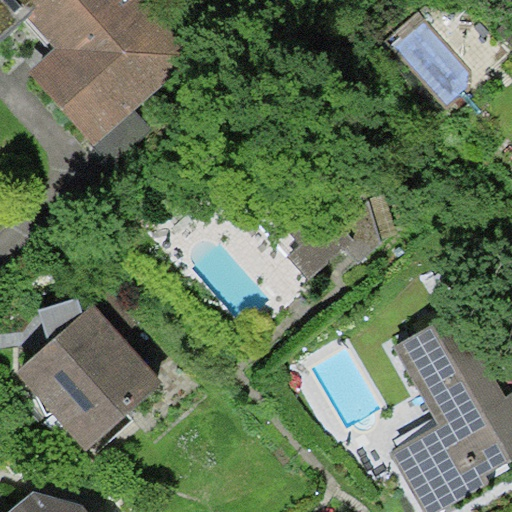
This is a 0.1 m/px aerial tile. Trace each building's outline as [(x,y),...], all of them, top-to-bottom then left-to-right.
[(121,0),(0,0),(0,45),(30,20),(60,55),(34,76),(97,151),(186,77),(121,0)] [(231,178),(317,282),(399,215),(313,111),(231,178)] [(55,345),(25,369),(94,454),(165,386),(125,340),(139,328),(108,297),(91,317),(88,301),(51,313),(55,345)] [(511,378),(472,307),(397,348),(441,427),(390,455),(421,511),(462,511),(511,485),(511,378)] [(42,493),(16,511),(90,511),(42,493)]
